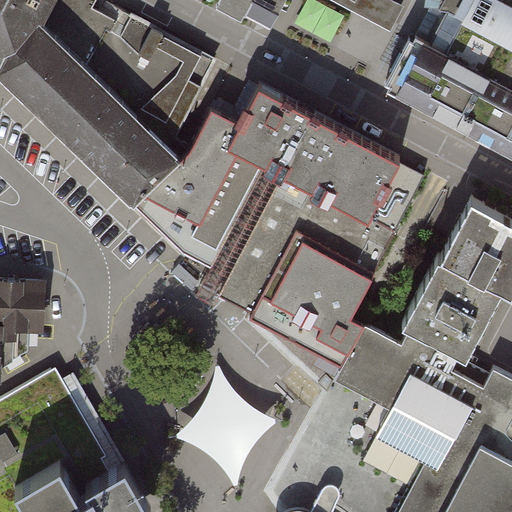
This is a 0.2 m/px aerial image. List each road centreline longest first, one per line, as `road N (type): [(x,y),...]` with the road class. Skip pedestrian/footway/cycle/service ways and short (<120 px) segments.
road 1 (residential): [(171,0),(511,183)]
road 2 (residential): [(0,214),(49,229),(87,255),(112,364),(194,511)]
